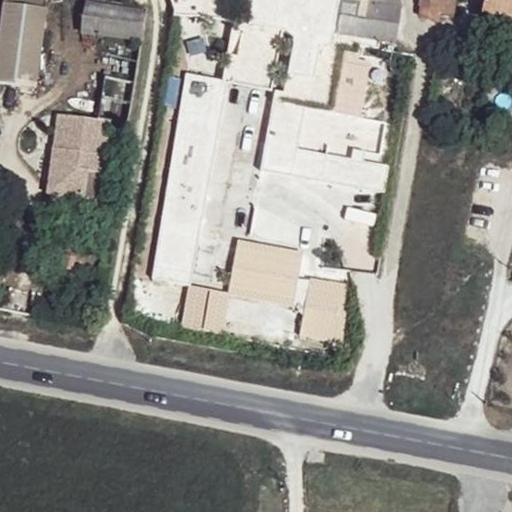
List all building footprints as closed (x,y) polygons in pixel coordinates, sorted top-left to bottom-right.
[(14,0),(14,4),(50,10),(52,1),(51,0),(14,0)] [(199,0),(199,14),(246,15),(246,0),(199,0)] [(361,4),(362,0),(301,0),(296,27),(335,34),(341,1),(361,4)] [(400,8),(397,0),(362,0),(361,4),(341,1),(335,34),(413,49),(412,48),(406,32),(396,30),(400,8)] [(421,0),(419,15),(437,19),(438,12),(439,0),(421,0)] [(455,0),(439,0),(438,12),(453,15),(455,0)] [(511,0),(486,0),(483,14),(511,20),(511,0)] [(145,16),(52,1),(50,10),(46,29),(140,45),(145,16)] [(14,4),(7,2),(0,39),(0,79),(2,80),(14,4)] [(50,10),(14,4),(2,80),(35,86),(46,29),(50,10)] [(474,55),(475,42),(445,43),(441,52),(440,52),(474,55)] [(137,84),(107,78),(99,121),(109,123),(129,127),(137,84)] [(61,122),(87,127),(108,131),(109,123),(99,121),(62,114),(61,122)] [(82,152),(87,127),(61,122),(56,147),(82,152)] [(108,131),(87,127),(82,152),(104,157),(108,131)] [(82,152),(56,147),(54,163),(53,164),(79,169),(82,152)] [(104,157),(82,152),(79,169),(101,173),(104,157)] [(79,169),(53,164),(52,178),(76,182),(79,169)] [(101,173),(79,169),(76,182),(84,184),(99,186),(101,173)] [(76,182),(52,178),(50,192),(82,197),(84,184),(76,182)]
